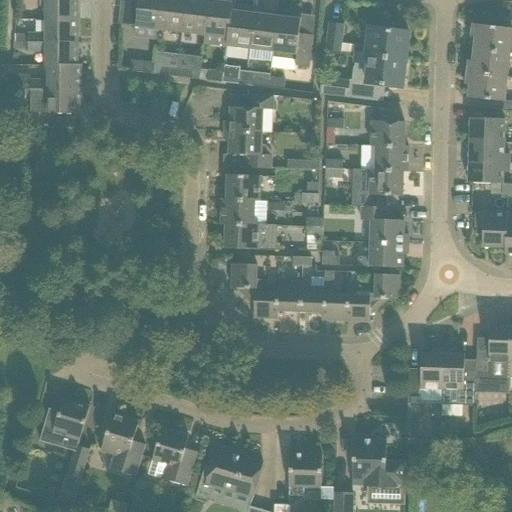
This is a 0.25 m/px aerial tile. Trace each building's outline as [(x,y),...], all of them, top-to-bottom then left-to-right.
[(45,6),(45,20),(78,20),(78,5),(75,4),(75,0),(38,0),(39,6),(45,6)] [(119,25),(158,30),(162,0),(138,0),(138,3),(122,2),(119,25)] [(162,0),(158,30),(182,33),(185,0),(162,0)] [(185,0),(182,33),(204,35),(209,0),(185,0)] [(203,45),(227,47),(232,4),(219,2),(219,0),(209,0),(204,35),(203,45)] [(249,50),(254,9),(245,8),(233,6),(233,4),(232,4),(227,47),(249,50)] [(271,62),(272,53),(277,17),(264,16),(265,10),(254,9),(249,50),(248,59),(271,62)] [(277,17),(272,53),(296,56),(295,66),(309,68),(313,36),(299,34),(301,15),(291,13),(290,19),(277,17)] [(28,34),(28,44),(75,44),(75,36),(77,36),(78,20),(45,20),(45,34),(28,34)] [(325,52),(341,54),(344,25),(328,23),(325,52)] [(475,38),(474,49),(510,54),(511,33),(511,29),(473,25),(471,37),(475,38)] [(354,55),(356,56),(356,55),(405,61),(409,33),(369,28),(367,48),(355,46),(354,55)] [(48,67),(77,67),(77,65),(78,50),(75,50),(75,44),(28,44),(28,52),(45,52),(45,67),(48,67)] [(468,61),(467,73),(507,78),(510,54),(474,49),(472,62),(468,61)] [(402,89),(405,61),(356,55),(356,56),(354,68),(366,69),(364,84),(402,89)] [(130,72),(146,74),(147,63),(131,61),(130,72)] [(30,88),(30,91),(79,91),(79,83),(81,83),(81,65),(77,65),(77,67),(48,67),(48,81),(17,80),(16,88),(30,88)] [(161,76),(176,77),(177,67),(162,65),(161,76)] [(224,74),(223,83),(237,85),(240,67),(225,65),(224,74)] [(177,67),(176,77),(192,79),(193,69),(177,67)] [(206,81),(223,83),(224,74),(208,72),(206,81)] [(507,78),(467,73),(466,85),(470,85),(468,98),(504,102),(507,78)] [(252,87),(268,89),(269,79),(254,77),(252,87)] [(320,95),(347,99),(349,82),(322,78),(320,95)] [(269,79),(268,89),(283,91),(284,81),(269,79)] [(79,91),(30,91),(30,99),(48,99),(47,114),(81,115),(81,97),(79,97),(79,91)] [(224,121),(224,131),(262,133),(262,110),(272,111),(273,97),(248,96),(248,108),(230,108),(230,121),(224,121)] [(470,118),(470,140),(504,141),(505,120),(470,118)] [(326,121),(326,130),(342,131),(343,121),(326,121)] [(371,146),(376,146),(404,147),(405,123),(372,122),(371,146)] [(262,133),(224,131),(224,141),(229,141),(228,155),(246,156),(245,168),(270,169),(271,151),(266,145),(261,145),(262,133)] [(470,140),(469,162),(509,163),(509,156),(504,156),(504,141),(470,140)] [(376,146),(375,170),(375,171),(403,172),(408,173),(409,147),(404,147),(376,146)] [(287,170),(309,171),(319,171),(320,162),(288,161),(287,170)] [(325,162),(325,170),(341,170),(342,162),(325,162)] [(509,163),(469,162),(468,183),(503,184),(503,173),(509,173),(509,163)] [(341,170),(325,170),(325,178),(341,179),(341,170)] [(375,171),(375,170),(370,170),(369,195),(402,196),(403,172),(375,171)] [(227,175),(226,199),(226,200),(254,201),(254,202),(260,202),(260,176),(227,175)] [(301,203),(318,204),(319,195),(301,195),(301,203)] [(221,225),(225,225),(225,224),(254,225),(254,202),(254,201),(226,200),(226,199),(222,199),(221,225)] [(269,203),(269,210),(281,211),(281,204),(269,203)] [(371,221),(370,243),(408,245),(408,235),(403,235),(404,221),(386,220),(387,208),(361,207),(360,221),(371,221)] [(506,213),(476,212),(475,228),(483,228),(482,247),(505,248),(506,213)] [(306,219),(306,228),(323,228),(323,220),(306,219)] [(225,224),(225,225),(225,249),(276,251),(277,226),(254,225),(225,224)] [(323,228),(306,228),(305,236),(322,237),(323,228)] [(384,268),(395,268),(402,268),(402,255),(408,255),(408,245),(370,243),(370,256),(359,256),(357,258),(357,267),(384,268)] [(231,288),(237,289),(260,290),(261,280),(256,280),(257,265),(248,265),(248,256),(240,256),(239,265),(232,264),(231,288)] [(292,266),(301,266),(301,257),(292,257),(292,266)] [(301,257),(301,266),(311,266),(311,257),(301,257)] [(321,266),(337,267),(338,259),(322,258),(321,266)] [(375,274),(374,290),(374,299),(388,299),(399,300),(400,276),(394,275),(395,268),(384,268),(384,275),(375,274)] [(324,282),(332,283),(332,272),(324,272),(324,282)] [(277,311),(278,311),(300,312),(301,282),(291,282),(291,287),(278,287),(277,311)] [(300,312),(322,313),(323,313),(324,290),(324,288),(310,288),(310,283),(301,282),(300,312)] [(278,319),(278,311),(277,311),(278,287),(276,287),(276,288),(268,288),(268,294),(260,294),(260,290),(237,289),(254,307),(254,318),(278,319)] [(322,320),(346,321),(347,297),(345,297),(332,296),(332,291),(324,290),(323,313),(322,313),(322,320)] [(347,297),(346,321),(369,322),(370,316),(388,299),(374,299),(374,290),(369,290),(368,298),(354,297),(355,292),(345,292),(345,297),(347,297)] [(476,360),(476,382),(476,384),(508,385),(508,379),(508,362),(510,362),(511,321),(500,321),(500,327),(489,327),(488,360),(476,360)] [(420,389),(442,389),(443,349),(432,348),(431,355),(421,354),(421,370),(409,369),(408,405),(420,405),(420,389)] [(443,349),(442,389),(441,406),(463,407),(464,390),(463,390),(464,356),(454,355),(454,349),(443,349)] [(48,409),(39,441),(75,451),(76,447),(78,448),(89,408),(62,400),(59,413),(48,409)] [(101,452),(120,457),(115,471),(136,477),(145,445),(133,441),(139,422),(112,414),(106,433),(101,452)] [(407,416),(407,439),(419,439),(419,417),(407,416)] [(162,479),(187,487),(197,453),(185,449),(188,437),(162,429),(152,460),(167,464),(162,479)] [(383,503),(405,504),(406,462),(386,461),(386,441),(354,440),(352,485),(364,485),(364,487),(367,487),(368,476),(384,477),(383,503)] [(210,467),(205,466),(196,498),(209,502),(214,487),(253,498),(263,463),(240,456),(239,458),(232,456),(234,450),(217,445),(210,467)] [(67,476),(81,480),(90,451),(78,448),(76,447),(75,451),(67,476)] [(289,487),(290,487),(289,497),(305,497),(305,488),(321,489),(322,455),(297,454),(297,450),(290,450),(289,487)] [(335,511),(353,511),(354,494),(336,493),(335,511)] [(109,511),(113,511),(126,511),(128,505),(112,500),(109,511)]
